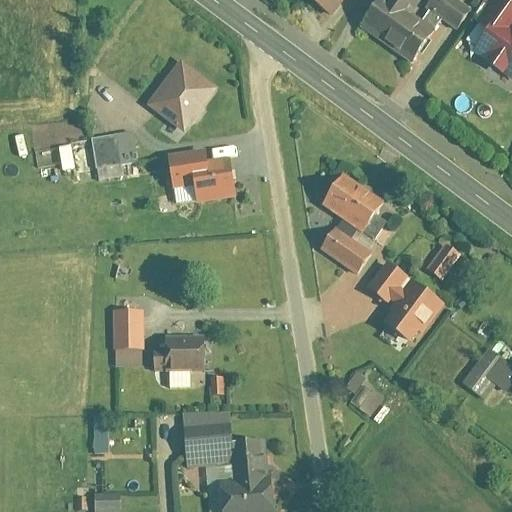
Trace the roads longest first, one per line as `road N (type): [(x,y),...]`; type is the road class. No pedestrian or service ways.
road 1 (unclassified): [(248,27),(317,511)]
road 2 (tertiary): [(511,220),(248,27)]
